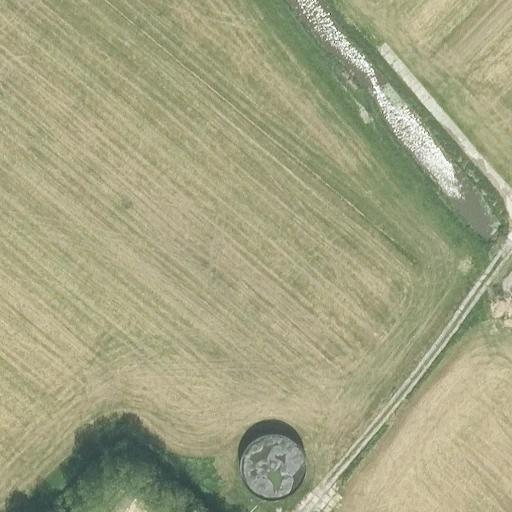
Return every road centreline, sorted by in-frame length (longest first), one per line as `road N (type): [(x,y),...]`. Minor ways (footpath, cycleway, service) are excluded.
road 1 (track): [(302,511),(396,401),(511,242)]
road 2 (track): [(382,48),(511,201)]
